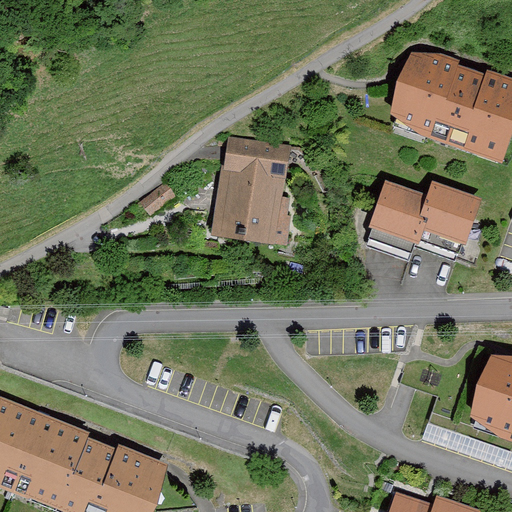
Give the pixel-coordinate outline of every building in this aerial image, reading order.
[(511,81),(442,58),(422,58),(398,119),(431,141),(510,166),(511,161),(511,81)] [(297,155),(233,144),(217,234),(281,246),(297,155)] [(432,198),(390,184),(375,230),(422,245),(427,232),(470,246),(484,203),(436,187),(432,198)] [(511,362),(504,363),(484,423),(508,444),(511,445),(511,362)] [(154,511),(173,463),(0,396),(0,485),(69,511),(154,511)] [(446,511),(439,511),(407,501),(403,511),(471,511),(449,505),(446,511)]
